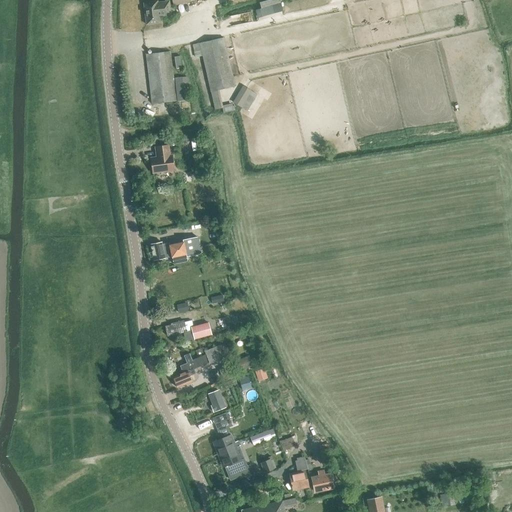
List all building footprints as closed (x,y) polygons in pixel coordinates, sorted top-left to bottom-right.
[(167,0),(143,2),(145,25),(160,23),(160,16),(170,15),(168,0),(167,0)] [(223,108),(218,89),(234,86),(223,39),(193,44),(195,57),(202,56),(214,110),(223,108)] [(170,52),(169,52),(145,55),(151,104),(176,100),(170,52)] [(182,77),(174,78),(177,101),(184,100),(183,84),(187,84),(186,76),(182,77)] [(244,87),(234,103),(245,110),(255,94),(244,87)] [(156,157),(150,158),(152,173),(173,170),(171,155),(169,156),(168,145),(155,147),(156,157)] [(162,242),(150,244),(153,260),(165,258),(171,257),(173,264),(187,261),(186,256),(200,254),(200,253),(197,237),(183,240),(183,242),(169,245),(168,243),(162,244),(162,242)] [(210,296),(212,303),(224,300),(222,293),(210,296)] [(178,313),(189,310),(187,302),(176,305),(178,313)] [(186,341),(211,334),(208,322),(185,328),(184,322),(183,320),(171,323),(171,325),(165,326),(167,336),(184,332),(186,341)] [(177,387),(192,381),(189,376),(196,373),(194,369),(196,368),(195,368),(209,363),(226,356),(221,345),(204,351),(203,348),(195,351),(198,358),(193,360),(192,360),(189,353),(183,355),(186,363),(180,366),(183,373),(173,377),(177,387)] [(241,371),(253,365),(249,355),(236,360),(241,371)] [(274,366),(268,368),(272,379),(277,377),(274,366)] [(254,371),(258,381),(267,378),(263,368),(254,371)] [(238,379),(242,391),(250,388),(247,376),(238,379)] [(214,414),(225,409),(218,394),(207,399),(214,414)] [(229,420),(229,419),(214,425),(217,431),(220,439),(213,442),(218,454),(229,449),(228,445),(233,443),(234,442),(231,435),(228,427),(232,425),(235,424),(233,418),(229,420)] [(274,433),(272,429),(250,438),(253,445),(260,442),(259,439),(274,433)] [(235,447),(233,443),(228,445),(229,449),(218,454),(223,467),(225,466),(230,480),(246,474),(247,477),(253,474),(249,466),(247,466),(245,467),(242,459),(240,459),(235,447)] [(331,448),(319,451),(322,465),(334,462),(331,448)] [(270,459),(261,463),(264,473),(274,469),(270,459)] [(289,474),(292,490),(308,486),(305,471),(289,474)] [(330,474),(311,478),(315,492),(333,487),(330,474)] [(296,497),(283,499),(286,511),(298,509),(296,497)] [(285,511),(282,500),(241,510),(241,511),(285,511)]
